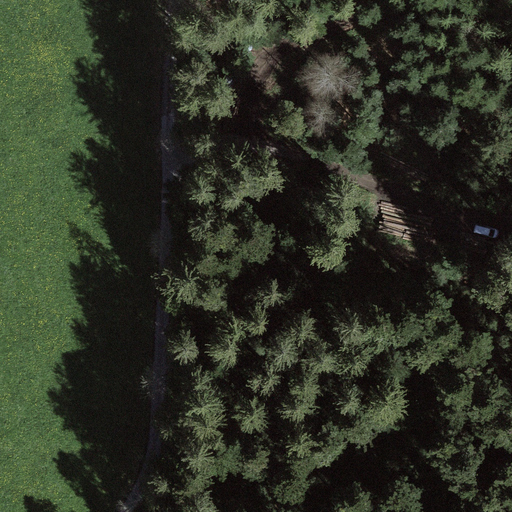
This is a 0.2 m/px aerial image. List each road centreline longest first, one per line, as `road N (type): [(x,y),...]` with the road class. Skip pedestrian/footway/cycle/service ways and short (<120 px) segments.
road 1 (track): [(511,215),(432,204),(171,125),(191,253),(155,460),(124,511)]
road 2 (track): [(171,125),(165,0)]
